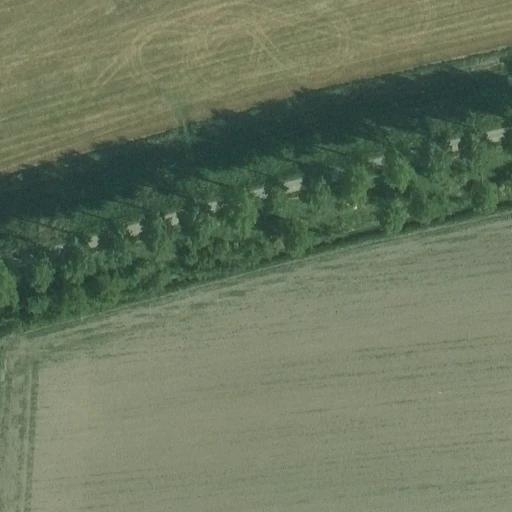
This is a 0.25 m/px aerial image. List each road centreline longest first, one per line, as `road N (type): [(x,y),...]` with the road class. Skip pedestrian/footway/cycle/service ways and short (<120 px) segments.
road 1 (unclassified): [(0,256),(265,184),(511,131)]
road 2 (track): [(173,115),(199,157),(511,82)]
